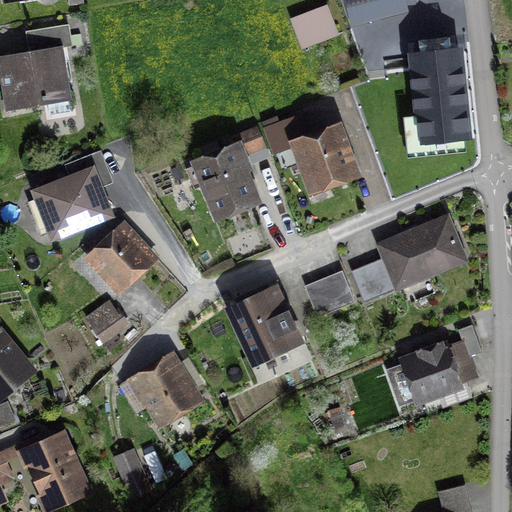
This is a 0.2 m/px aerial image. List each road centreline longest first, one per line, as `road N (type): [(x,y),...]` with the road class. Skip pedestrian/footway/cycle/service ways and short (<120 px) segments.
road 1 (residential): [(171,319),(230,277),(493,171)]
road 2 (residential): [(493,171),(498,511)]
road 3 (residential): [(474,0),(493,171)]
